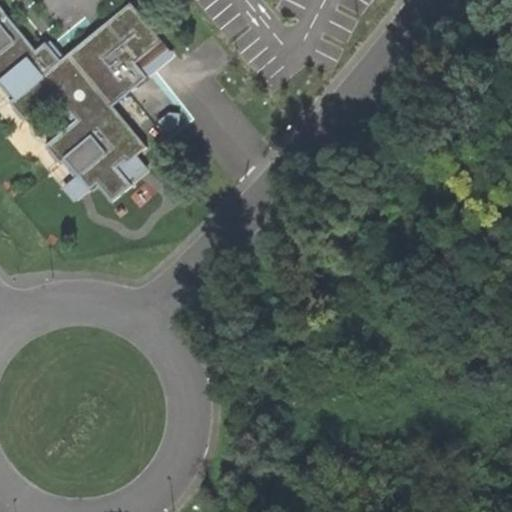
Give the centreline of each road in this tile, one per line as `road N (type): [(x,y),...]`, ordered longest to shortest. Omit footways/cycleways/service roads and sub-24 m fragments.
road 1 (unclassified): [(144,329),(369,81),(425,0)]
road 2 (unclassified): [(127,511),(161,488),(188,423),(185,387),(144,329)]
road 3 (unclassified): [(144,329),(82,309),(20,328)]
